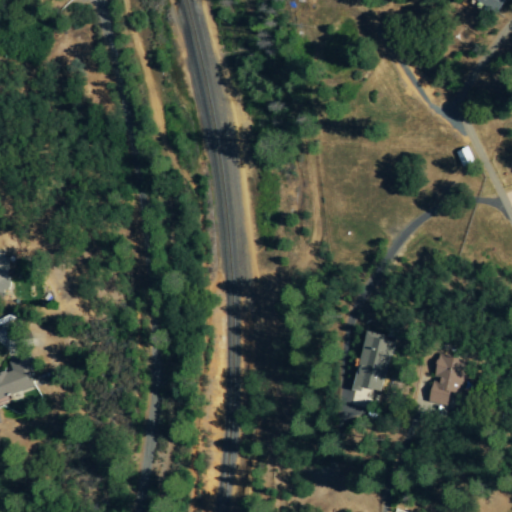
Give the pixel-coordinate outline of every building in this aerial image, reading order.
[(473,0),(497,14),(505,0),(473,0)] [(0,294),(10,296),(16,259),(0,256),(0,294)] [(374,411),(378,392),(390,395),(401,344),(392,341),(392,338),(373,333),(360,394),(343,390),(340,404),(374,411)] [(440,405),(460,409),(463,395),(476,398),(482,363),(450,357),(445,382),(444,382),(440,405)] [(0,401),(38,388),(28,361),(13,366),(14,371),(0,376),(0,401)]
